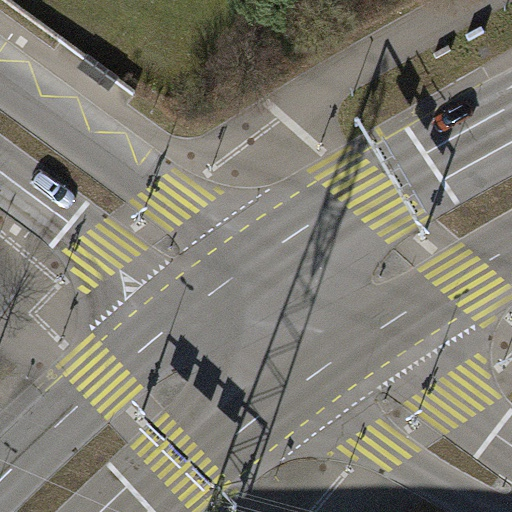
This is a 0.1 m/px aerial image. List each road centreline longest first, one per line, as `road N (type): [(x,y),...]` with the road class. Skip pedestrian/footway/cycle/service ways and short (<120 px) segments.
road 1 (motorway): [(511,347),(0,181)]
road 2 (motorway): [(0,342),(511,500)]
road 3 (secondary): [(511,106),(366,190),(212,294)]
road 4 (secondary): [(212,294),(0,482)]
road 5 (tertiary): [(0,136),(212,294)]
road 6 (secondary): [(313,371),(511,248)]
road 7 (residential): [(511,490),(313,371)]
road 8 (secondary): [(150,511),(313,371)]
road 9 (secondary): [(313,371),(212,294)]
